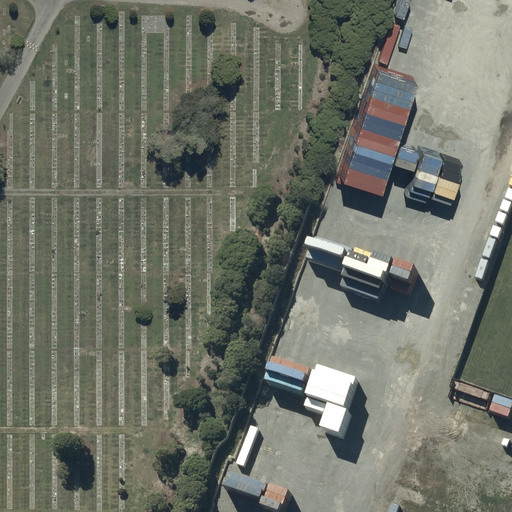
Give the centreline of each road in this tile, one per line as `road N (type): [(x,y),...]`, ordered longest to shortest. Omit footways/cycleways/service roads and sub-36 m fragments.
road 1 (track): [(0,191),(233,193)]
road 2 (track): [(0,429),(140,429)]
